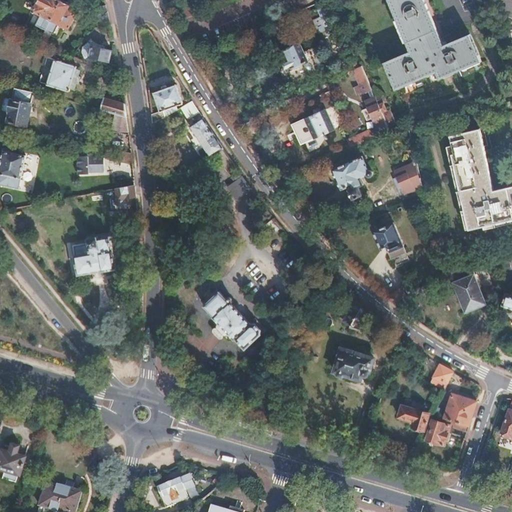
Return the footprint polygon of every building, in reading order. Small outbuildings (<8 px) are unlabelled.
[(49,25),(63,1),(60,0),(39,0),(33,11),(38,14),(32,23),(45,31),(49,25)] [(389,0),(411,51),(385,62),(396,90),(437,73),(440,80),(482,62),(470,34),(434,49),(413,0),(389,0)] [(69,32),(78,16),(73,14),(73,12),(69,10),(71,6),(63,1),(49,25),(40,41),(46,45),(53,34),(54,35),(59,27),(69,32)] [(339,13),(333,1),(316,9),(321,21),(339,13)] [(107,12),(105,7),(104,5),(94,10),(94,16),(107,12)] [(188,7),(179,11),(184,20),(192,17),(188,7)] [(109,18),(108,15),(107,12),(94,16),(95,28),(110,24),(109,18)] [(511,40),(510,29),(499,31),(502,42),(511,40)] [(285,85),(324,67),(314,46),(304,51),(300,43),(279,52),(282,60),(275,63),(285,85)] [(90,59),(92,48),(88,44),(82,49),(81,55),(84,61),(86,61),(90,59)] [(108,67),(111,52),(92,48),(90,59),(100,60),(100,66),(108,67)] [(70,91),(78,68),(57,61),(49,84),(70,91)] [(371,89),(361,65),(350,70),(361,94),(371,89)] [(164,117),(166,116),(164,110),(183,103),(176,84),(153,93),(159,111),(151,114),(152,123),(164,117)] [(28,125),(34,92),(16,88),(8,121),(28,125)] [(126,116),(124,104),(104,98),(100,109),(108,111),(116,113),(126,116)] [(388,130),(375,98),(365,102),(367,107),(362,110),(367,121),(372,119),(379,134),(388,130)] [(200,112),(197,108),(193,101),(182,106),(190,118),(200,112)] [(335,127),(327,108),(295,122),(303,141),(335,127)] [(126,116),(116,113),(112,128),(128,133),(127,122),(126,116)] [(223,148),(217,138),(207,123),(204,118),(190,127),(209,157),(214,153),(223,148)] [(511,186),(493,191),(478,129),(449,136),(451,146),(453,153),(450,154),(467,227),(468,228),(482,225),(511,217),(511,186)] [(464,227),(467,227),(450,154),(453,153),(451,146),(446,147),(464,227)] [(232,162),(224,149),(223,148),(214,153),(229,174),(237,169),(232,162)] [(131,158),(130,152),(119,150),(118,159),(131,162),(131,158)] [(0,184),(21,189),(28,156),(5,151),(0,174),(0,184)] [(94,161),(94,154),(88,153),(79,156),(79,172),(89,172),(89,161),(94,161)] [(335,167),(344,187),(349,184),(354,195),(365,190),(360,180),(369,175),(359,155),(335,167)] [(404,194),(422,185),(420,177),(418,178),(412,163),(394,170),(404,194)] [(116,182),(127,183),(127,173),(117,173),(116,182)] [(252,190),(247,184),(239,173),(231,178),(243,196),(252,190)] [(135,195),(134,188),(134,184),(114,188),(115,193),(117,192),(119,199),(135,195)] [(511,220),(511,217),(482,225),(483,228),(511,220)] [(279,230),(271,220),(260,230),(268,239),(279,230)] [(394,223),(374,231),(381,249),(388,246),(390,249),(388,249),(392,259),(394,264),(409,258),(407,253),(404,247),(394,223)] [(115,250),(113,236),(100,238),(99,236),(86,238),(86,240),(72,243),(77,273),(101,269),(101,270),(115,268),(113,250),(115,250)] [(448,271),(466,311),(487,302),(471,265),(448,271)] [(404,298),(407,296),(402,288),(386,297),(391,301),(394,303),(404,298)] [(249,324),(230,303),(231,301),(232,300),(232,299),(230,297),(228,297),(227,297),(225,298),(219,292),(204,306),(214,316),(212,318),(232,339),(234,338),(245,349),(260,334),(260,329),(255,323),(249,324)] [(511,293),(507,292),(503,304),(511,307),(511,293)] [(361,324),(367,314),(354,302),(340,319),(347,322),(347,323),(356,327),(356,329),(357,330),(358,331),(359,332),(360,331),(362,331),(362,329),(362,328),(362,326),(361,324)] [(369,371),(371,365),(374,364),(375,361),(372,359),(373,357),(342,348),(334,371),(337,372),(337,374),(342,375),(344,374),(360,379),(362,374),(366,375),(367,371),(369,371)] [(444,389),(450,379),(453,373),(450,371),(440,366),(440,365),(431,382),(444,389)] [(468,426),(475,407),(476,401),(451,393),(443,418),(454,421),(468,426)] [(511,435),(511,401),(502,432),(511,435)] [(423,429),(428,414),(401,406),(398,417),(400,417),(400,419),(406,421),(407,420),(413,422),(412,426),(414,427),(414,428),(415,429),(416,430),(418,430),(419,430),(420,429),(421,429),(423,429)] [(450,424),(433,419),(427,440),(444,445),(450,424)] [(467,431),(468,426),(454,421),(453,427),(467,431)] [(0,453),(0,476),(17,482),(18,480),(20,480),(27,457),(19,454),(21,446),(13,443),(10,451),(1,448),(0,453)] [(168,508),(189,498),(186,491),(195,487),(191,476),(182,480),(182,479),(159,489),(168,508)] [(75,511),(82,491),(48,481),(40,505),(63,511),(75,511)] [(239,511),(211,503),(208,511),(239,511)]
